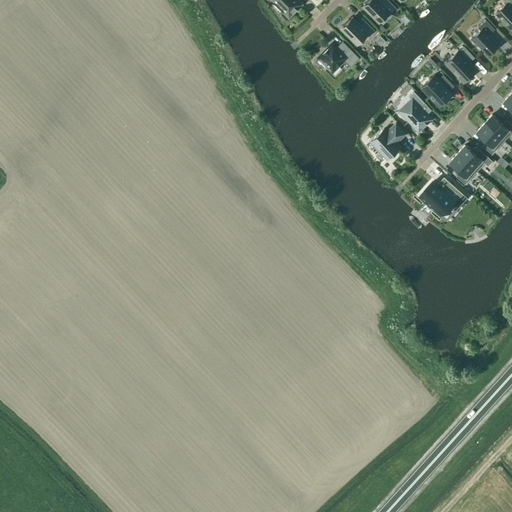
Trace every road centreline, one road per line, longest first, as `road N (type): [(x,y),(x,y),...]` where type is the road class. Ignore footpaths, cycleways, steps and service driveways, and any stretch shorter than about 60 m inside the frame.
road 1 (trunk): [(387,511),(511,374)]
road 2 (residential): [(419,162),(511,59)]
